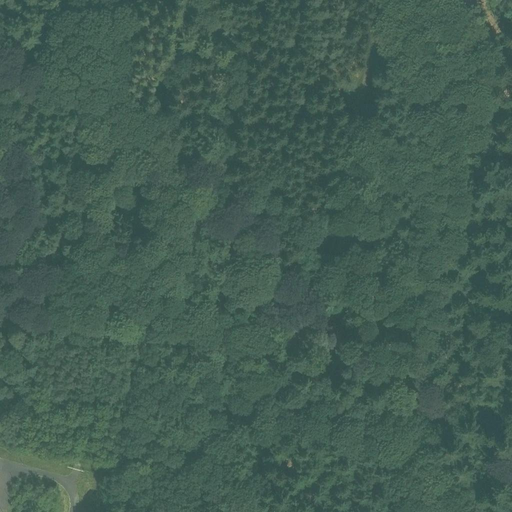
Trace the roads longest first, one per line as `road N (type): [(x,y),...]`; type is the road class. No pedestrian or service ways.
road 1 (track): [(308,299),(150,141),(0,45)]
road 2 (track): [(308,299),(385,0)]
road 3 (track): [(476,511),(308,299)]
road 4 (track): [(0,318),(104,333),(199,317)]
